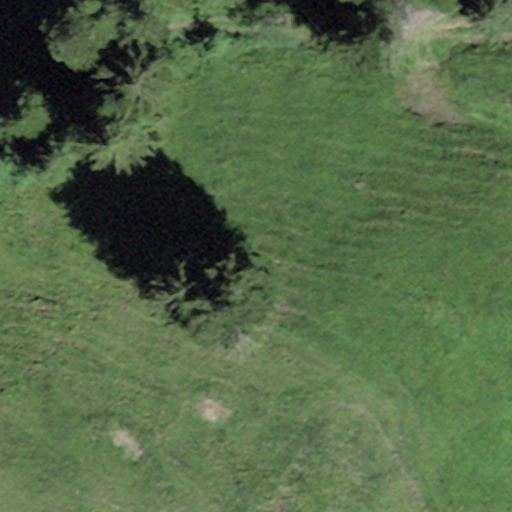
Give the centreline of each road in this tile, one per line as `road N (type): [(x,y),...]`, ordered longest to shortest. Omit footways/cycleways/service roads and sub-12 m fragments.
road 1 (track): [(0,41),(182,19),(378,31)]
road 2 (track): [(511,119),(448,98),(378,31)]
road 3 (track): [(378,31),(511,28)]
